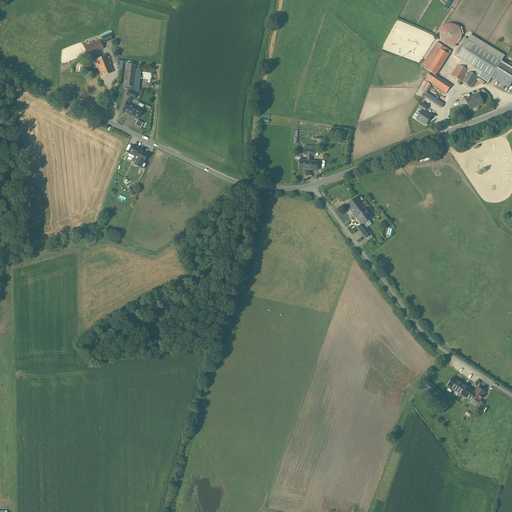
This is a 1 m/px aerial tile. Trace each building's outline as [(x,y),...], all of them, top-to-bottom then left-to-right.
[(448,0),(443,8),(447,10),(452,3),(448,0)] [(441,32),(440,34),(440,37),(441,39),(442,41),(444,43),(447,45),(449,45),(452,45),(454,45),(456,44),(458,42),(460,40),(461,37),(461,35),(460,32),(459,30),(458,28),(456,26),(453,25),(451,25),(448,25),(446,26),(444,27),(442,29),(441,32)] [(102,36),(105,43),(114,39),(111,33),(102,36)] [(458,55),(457,57),(461,59),(491,78),(502,61),(505,55),(470,35),(467,40),(464,38),(455,53),(458,55)] [(90,44),(84,47),(87,55),(103,48),(99,39),(90,43),(90,44)] [(437,42),(421,66),(436,75),(451,51),(437,42)] [(106,56),(95,60),(102,77),(113,72),(106,56)] [(491,78),(461,59),(451,76),(471,88),(477,77),(488,83),(491,78)] [(511,82),(511,67),(502,61),(491,78),(508,88),(511,82)] [(126,64),(123,87),(133,88),(135,65),(126,64)] [(155,70),(144,68),(142,86),(153,88),(155,70)] [(426,79),(426,80),(446,93),(451,86),(430,73),(426,79)] [(427,82),(421,91),(426,94),(431,85),(427,82)] [(129,97),(127,102),(130,104),(133,99),(134,99),(137,94),(129,90),(126,95),(129,97)] [(427,93),(424,97),(441,108),(444,104),(427,93)] [(470,97),(466,99),(466,100),(470,109),(483,104),(478,94),(470,97)] [(127,102),(122,111),(128,113),(128,112),(133,115),(137,107),(130,104),(127,102)] [(432,115),(421,109),(415,119),(426,126),(432,115)] [(133,145),(128,154),(134,157),(138,150),(139,148),(133,145)] [(312,155),(315,156),(315,147),(304,146),(304,155),(307,155),(312,155)] [(138,150),(134,157),(134,158),(134,159),(139,162),(140,161),(143,162),(147,154),(138,150)] [(300,160),(300,169),(317,171),(318,162),(311,162),(312,155),(307,155),(307,160),(300,160)] [(357,197),(347,205),(358,220),(368,212),(357,197)] [(368,212),(358,220),(362,224),(363,223),(372,217),(368,212)] [(362,224),(357,228),(364,238),(371,233),(363,223),(362,224)] [(454,390),(460,382),(454,378),(448,386),(454,390)] [(427,381),(421,387),(439,404),(439,405),(446,399),(427,381)] [(475,392),(460,382),(454,390),(471,402),(473,399),(477,393),(475,392)] [(477,388),(475,392),(477,393),(473,399),(478,402),(484,393),(477,388)]
